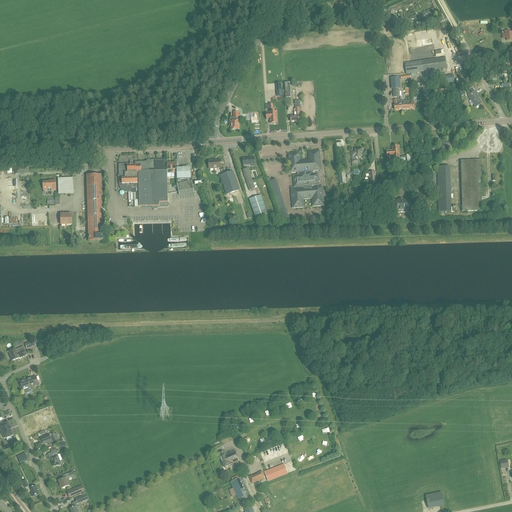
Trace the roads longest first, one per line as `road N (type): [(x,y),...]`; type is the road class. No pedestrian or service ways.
road 1 (track): [(511,309),(66,321),(56,339)]
road 2 (secondary): [(214,142),(504,120)]
road 3 (secondary): [(0,149),(214,142)]
road 4 (residential): [(54,511),(2,379),(46,357),(56,339)]
road 5 (residential): [(243,461),(234,444),(225,445),(100,511)]
road 6 (tertiary): [(214,142),(218,117),(277,0)]
